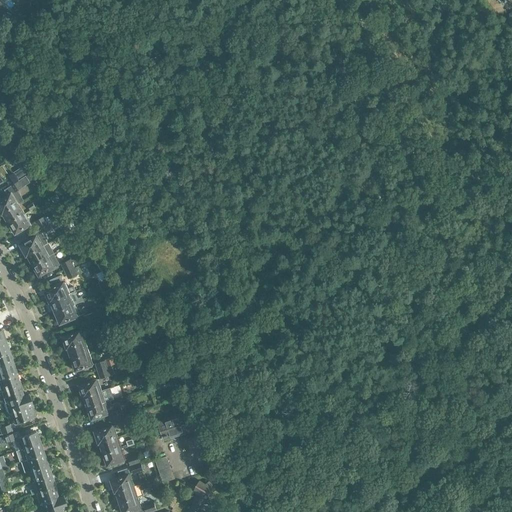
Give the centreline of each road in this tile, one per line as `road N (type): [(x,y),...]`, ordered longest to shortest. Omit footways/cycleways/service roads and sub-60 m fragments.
road 1 (residential): [(93,511),(44,356),(0,261)]
road 2 (track): [(447,339),(437,376),(408,410),(333,452),(244,451)]
road 3 (track): [(426,199),(264,146),(211,104)]
road 4 (track): [(356,0),(426,199)]
road 5 (track): [(426,199),(444,259),(437,322),(447,339)]
